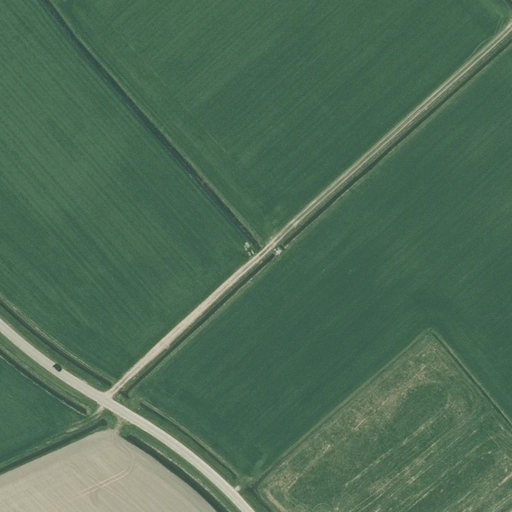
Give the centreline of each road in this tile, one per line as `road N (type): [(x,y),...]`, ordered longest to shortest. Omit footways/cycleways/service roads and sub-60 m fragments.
road 1 (track): [(104,402),(511,27)]
road 2 (tertiary): [(246,511),(183,452),(0,326)]
